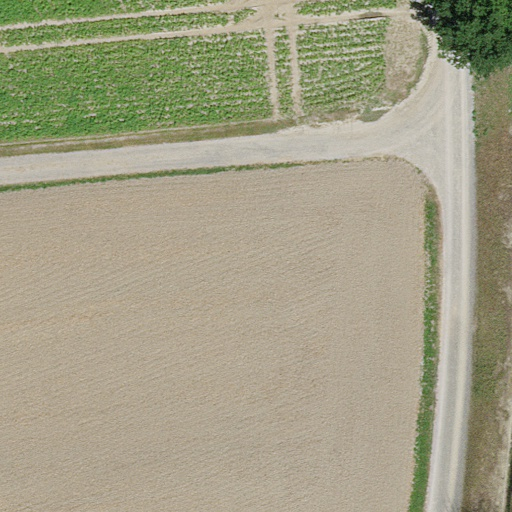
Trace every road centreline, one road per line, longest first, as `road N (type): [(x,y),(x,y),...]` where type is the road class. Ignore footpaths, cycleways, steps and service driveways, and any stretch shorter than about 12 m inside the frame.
road 1 (track): [(433,511),(447,442),(452,195),(441,0)]
road 2 (track): [(0,171),(449,133)]
